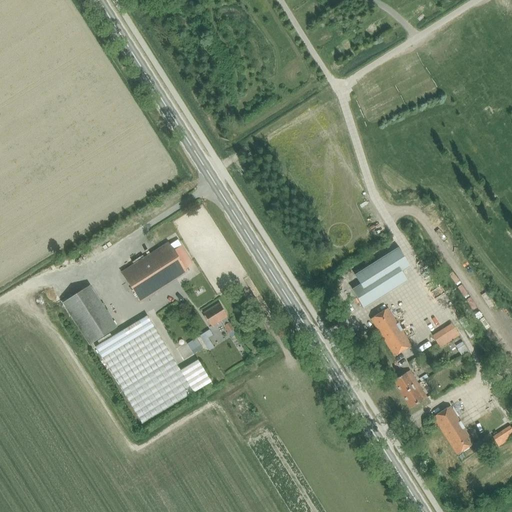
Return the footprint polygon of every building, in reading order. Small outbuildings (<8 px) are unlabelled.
[(121,273),(140,302),(186,273),(167,244),(121,273)] [(137,250),(126,256),(130,262),(140,256),(137,250)] [(353,291),(363,307),(406,281),(400,272),(409,266),(398,250),(356,276),(362,286),(353,291)] [(178,281),(172,284),(176,293),(182,291),(178,281)] [(90,346),(116,328),(89,286),(62,303),(90,346)] [(228,333),(233,330),(229,323),(228,323),(225,318),(227,317),(218,304),(203,314),(211,327),(220,321),(228,333)] [(394,357),(411,346),(388,309),(370,320),(394,357)] [(193,393),(173,360),(147,316),(96,347),(121,391),(141,424),(193,393)] [(432,336),(439,347),(458,335),(451,324),(432,336)] [(198,344),(194,337),(186,343),(190,349),(198,344)] [(461,339),(454,344),(460,355),(468,350),(461,339)] [(409,371),(393,382),(401,395),(418,385),(409,371)] [(418,385),(401,395),(410,408),(426,398),(418,385)] [(456,455),(473,444),(449,407),(432,418),(456,455)] [(511,431),(509,427),(492,437),(498,446),(511,437),(511,431)]
